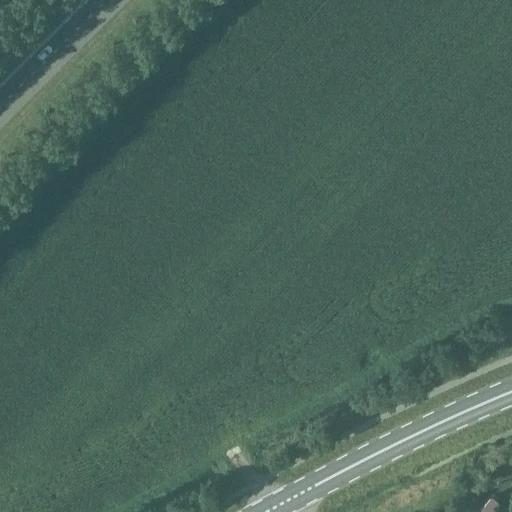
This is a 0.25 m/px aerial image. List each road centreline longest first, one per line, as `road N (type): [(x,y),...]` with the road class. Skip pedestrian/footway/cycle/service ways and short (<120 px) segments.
road 1 (primary): [(267,511),(511,392)]
road 2 (trunk): [(0,88),(89,0)]
